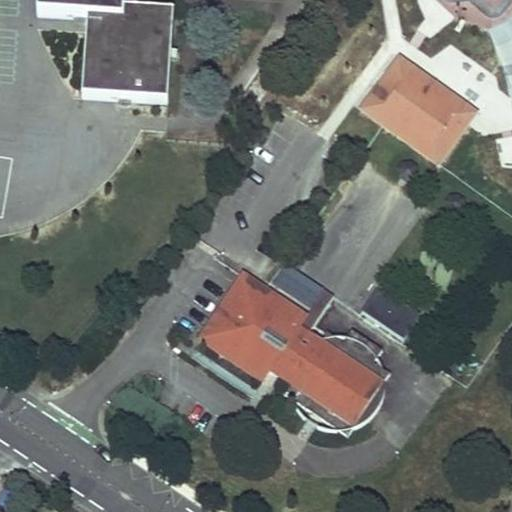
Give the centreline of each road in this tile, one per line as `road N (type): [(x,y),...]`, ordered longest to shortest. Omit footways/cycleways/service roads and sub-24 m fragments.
road 1 (tertiary): [(172,511),(0,397)]
road 2 (tertiary): [(0,426),(128,511)]
